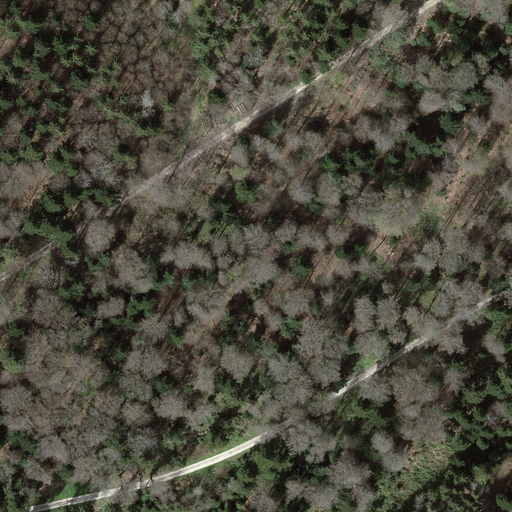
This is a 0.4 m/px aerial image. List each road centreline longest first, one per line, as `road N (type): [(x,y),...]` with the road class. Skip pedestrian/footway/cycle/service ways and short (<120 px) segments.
road 1 (track): [(0,283),(451,0)]
road 2 (track): [(338,396),(291,425),(192,465),(21,511)]
road 3 (track): [(511,296),(338,396)]
